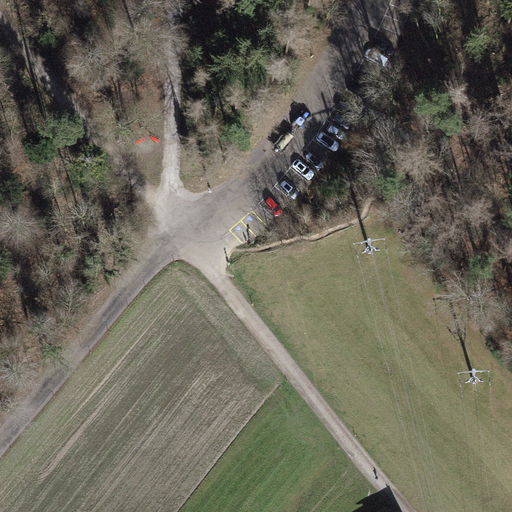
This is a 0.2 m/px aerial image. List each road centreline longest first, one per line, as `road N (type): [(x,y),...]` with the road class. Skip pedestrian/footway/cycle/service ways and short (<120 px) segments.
road 1 (unclassified): [(0,443),(160,252),(236,206),(292,144),(373,0)]
road 2 (track): [(405,511),(178,235)]
road 3 (track): [(0,20),(178,235)]
road 4 (track): [(171,226),(174,0)]
